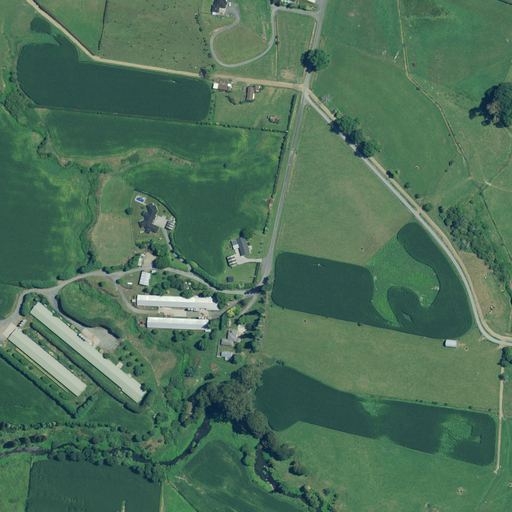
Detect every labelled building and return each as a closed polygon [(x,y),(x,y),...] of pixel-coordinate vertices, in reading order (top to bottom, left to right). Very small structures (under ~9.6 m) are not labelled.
[(218,0),(219,1),(217,1),(216,5),(215,5),(213,11),(220,13),(222,7),(227,8),(228,0),(218,0)] [(261,92),(261,87),(262,85),(256,85),(256,87),(250,86),(248,100),(254,101),(255,91),(261,92)] [(157,216),(156,215),(158,210),(157,205),(154,205),(154,203),(148,205),(150,210),(149,212),(145,211),(144,215),(147,217),(146,220),(140,221),(142,228),(147,226),(147,229),(146,232),(151,234),(153,231),(157,233),(160,227),(153,223),(154,220),(155,220),(157,216)] [(176,222),(170,220),(167,228),(172,230),(176,222)] [(251,253),(246,236),(232,241),(235,249),(240,248),(243,256),(251,253)] [(147,273),(139,272),(137,284),(145,285),(147,273)] [(215,299),(135,295),(135,305),(214,309),(215,299)] [(136,401),(144,391),(35,302),(27,312),(136,401)] [(206,320),(145,317),(145,327),(206,330),(206,320)] [(84,384),(15,328),(5,341),(74,396),(84,384)] [(238,331),(232,330),(232,332),(230,332),(229,339),(223,339),(223,344),(234,345),(234,341),(237,342),(240,343),(240,338),(238,338),(238,331)] [(233,352),(223,351),(223,356),(226,357),(226,360),(232,361),(233,352)]
